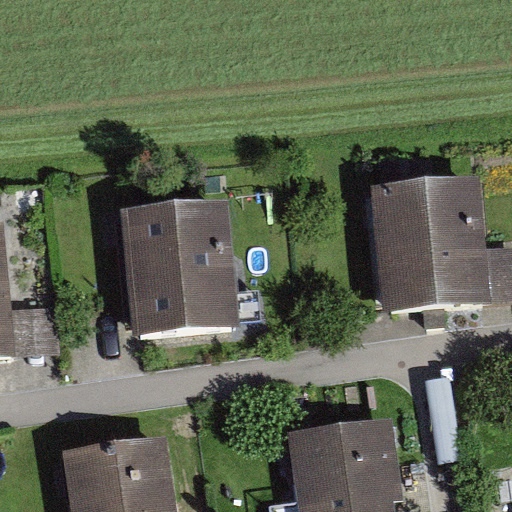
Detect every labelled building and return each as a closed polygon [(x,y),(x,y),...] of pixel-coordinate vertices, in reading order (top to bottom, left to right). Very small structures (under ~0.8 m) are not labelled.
[(492,190),(385,198),(396,332),(502,324),(492,190)] [(128,220),(142,343),(244,332),(230,208),(128,220)] [(16,243),(0,244),(0,372),(28,370),(16,243)] [(405,511),(391,425),(280,444),(291,511),(405,511)] [(178,511),(169,458),(71,475),(77,511),(178,511)]
